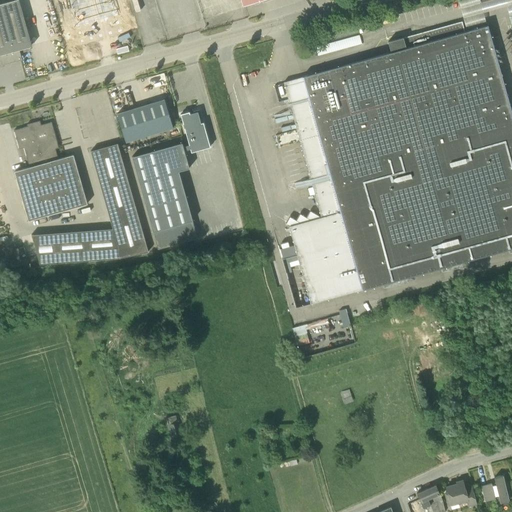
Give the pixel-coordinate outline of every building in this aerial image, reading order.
[(15,0),(0,4),(0,65),(0,66),(22,60),(19,49),(31,46),(18,0),(15,0)] [(69,0),(79,34),(118,24),(111,0),(69,0)] [(297,255),(283,259),(296,308),(511,247),(511,111),(496,56),(488,25),(465,31),(462,21),(403,37),(388,42),(391,52),(303,76),(303,77),(284,82),(321,217),(320,217),(311,220),(310,220),(301,223),(300,223),(291,226),(289,226),(297,255)] [(362,44),(360,35),(316,47),(318,56),(362,44)] [(117,114),(126,142),(173,128),(165,99),(117,114)] [(189,112),(180,114),(189,145),(190,149),(191,152),(210,147),(202,119),(199,109),(193,111),(194,113),(190,114),(189,112)] [(24,148),(29,167),(14,171),(28,221),(87,204),(73,155),(59,159),(54,144),(58,143),(52,122),(38,126),(36,121),(27,124),(28,126),(14,130),(19,149),(24,148)] [(40,264),(117,258),(118,258),(148,252),(117,144),(91,151),(113,229),(31,235),(40,264)] [(132,157),(158,249),(197,238),(178,171),(189,168),(184,151),(190,149),(191,152),(189,145),(183,146),(176,148),(175,145),(132,157)] [(25,244),(8,249),(12,266),(30,262),(25,244)] [(342,323),(349,321),(349,319),(346,309),(339,311),(339,314),(342,323)] [(306,323),(294,326),(296,334),(308,332),(306,323)] [(167,418),(172,437),(181,435),(176,416),(167,418)] [(507,491),(509,491),(508,484),(505,484),(503,475),(494,477),(496,485),(492,485),(492,483),(481,486),(485,501),(499,498),(500,502),(509,500),(507,491)] [(467,500),(469,506),(477,503),(472,485),(464,487),(462,480),(456,482),(457,483),(446,486),(448,492),(445,493),(448,505),(467,500)] [(423,508),(436,502),(439,511),(442,511),(445,511),(442,499),(436,485),(417,493),(423,508)]
